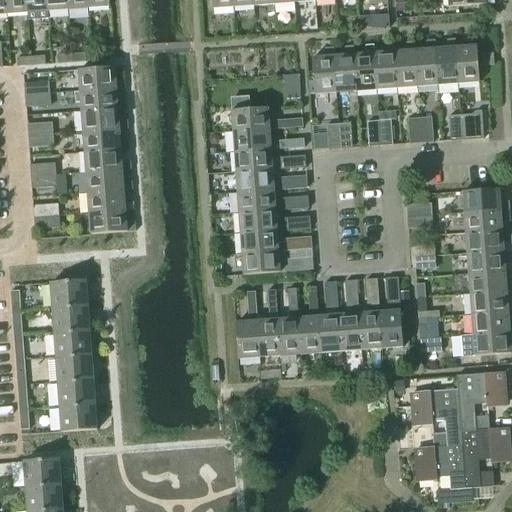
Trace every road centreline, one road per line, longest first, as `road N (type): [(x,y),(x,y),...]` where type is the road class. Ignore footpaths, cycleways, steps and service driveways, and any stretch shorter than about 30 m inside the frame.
road 1 (residential): [(321,166),(328,252),(336,261),(392,257),(399,249),(392,154)]
road 2 (residential): [(0,249),(12,248),(20,234),(11,87),(0,80)]
road 3 (residential): [(392,154),(511,145)]
